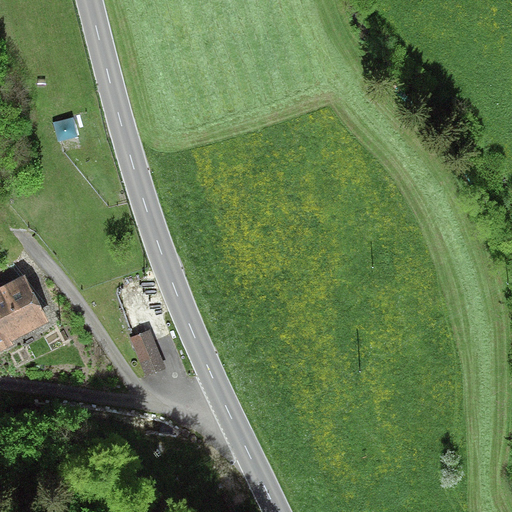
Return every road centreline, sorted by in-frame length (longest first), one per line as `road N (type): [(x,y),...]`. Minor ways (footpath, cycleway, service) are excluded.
road 1 (tertiary): [(278,511),(167,262),(90,0)]
road 2 (track): [(148,404),(0,383)]
